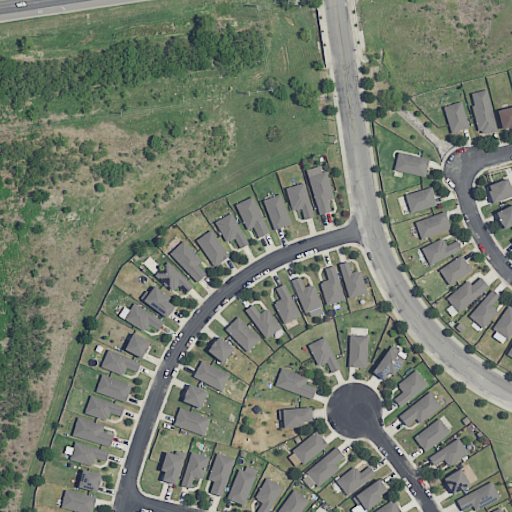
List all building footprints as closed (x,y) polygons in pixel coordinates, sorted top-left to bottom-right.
[(498,131),(486,89),(469,94),(481,135),(498,131)] [(451,133),(469,128),(462,101),(443,106),(451,133)] [(511,126),(511,106),(497,109),(502,129),(511,126)] [(394,170),(425,177),(429,159),(398,151),(394,170)] [(331,211),(328,199),(334,198),(324,164),(306,170),(319,214),(331,211)] [(492,203),(511,195),(511,190),(508,178),(486,186),(492,203)] [(292,210),(301,208),(304,219),(314,216),(304,182),(285,188),(292,210)] [(410,213),(437,205),(431,186),(405,194),(410,213)] [(274,230),(291,223),(280,193),(263,200),(274,230)] [(235,204),(247,229),(253,227),(258,237),(269,232),(252,196),(235,204)] [(511,204),(496,211),(503,228),(511,224),(511,204)] [(415,221),(421,239),(451,229),(444,211),(415,221)] [(215,221),(225,242),(235,238),(239,248),(248,244),(233,213),(215,221)] [(214,266),(229,255),(211,229),(196,240),(214,266)] [(446,245),(443,238),(421,247),(429,264),(461,250),(457,240),(446,245)] [(203,260),(183,240),(169,253),(197,282),(206,273),(198,265),(203,260)] [(449,285),(472,270),(462,254),(438,270),(449,285)] [(178,286),(186,293),(193,285),(167,261),(155,275),(173,291),(178,286)] [(361,270),(352,272),(349,261),(339,263),(348,298),(367,293),(361,270)] [(325,304),(343,300),(336,265),(325,267),(327,280),(321,281),(325,304)] [(304,287),(300,276),(292,279),(304,313),(322,306),(314,284),(304,287)] [(488,286),(480,277),(472,284),(467,279),(446,299),(459,313),(488,286)] [(280,299),(273,302),(284,324),(300,316),(285,283),(275,288),(280,299)] [(167,301),(171,296),(151,284),(141,301),(168,316),(175,305),(167,301)] [(500,295),(492,289),(469,316),(483,328),(498,310),(492,304),(500,295)] [(124,318),(144,331),(149,324),(158,330),(164,321),(134,303),(124,318)] [(245,309),(266,339),(281,327),(267,308),(260,313),(253,304),(245,309)] [(506,344),(511,332),(511,308),(507,306),(490,335),(506,344)] [(225,329),(247,352),(260,339),(238,316),(225,329)] [(150,342),(133,333),(125,349),(142,358),(150,342)] [(219,334),(234,346),(223,361),(208,349),(212,344),(211,344),(215,339),(216,339),(219,334)] [(368,335),(350,334),(348,366),(366,367),(368,335)] [(340,368),(325,336),(308,344),(318,366),(326,362),(331,372),(340,368)] [(373,373),(385,380),(389,372),(394,375),(405,356),(389,346),(373,373)] [(126,368),(137,372),(141,362),(107,349),(101,367),(123,375),(126,368)] [(202,359),(230,374),(221,390),(193,376),(202,359)] [(313,397),(316,387),(306,384),(308,376),(280,369),(275,387),(313,397)] [(400,406),(428,385),(416,370),(397,384),(403,392),(394,399),(400,406)] [(102,374),(132,384),(126,402),(96,391),(102,374)] [(190,382),(207,390),(201,406),(183,399),(185,394),(187,387),(188,388),(190,382)] [(406,426),(415,418),(420,424),(441,405),(429,391),(399,416),(406,426)] [(91,394),(124,406),(121,415),(110,412),(108,417),(107,417),(106,419),(85,412),(91,394)] [(180,407),(210,418),(204,435),(174,424),(180,407)] [(311,421),(311,407),(280,408),(281,427),(304,426),(303,421),(311,421)] [(78,416),(73,434),(110,446),(114,434),(103,431),(105,424),(78,416)] [(423,451),(450,433),(440,418),(414,436),(423,451)] [(328,447),(318,431),(291,448),(301,463),(328,447)] [(469,453),(459,438),(428,457),(434,465),(444,459),(449,466),(469,453)] [(75,441),(70,459),(92,465),(93,463),(94,463),(96,457),(106,460),(109,451),(75,441)] [(318,486),(339,468),(335,464),(344,456),(335,446),(306,472),(318,486)] [(167,450),(161,468),(165,470),(162,479),(176,483),(186,452),(177,449),(176,453),(167,450)] [(192,450),(210,456),(203,477),(201,476),(200,479),(194,477),(191,488),(181,484),(192,450)] [(207,479),(214,481),(210,492),(221,496),(235,459),(217,452),(207,479)] [(227,499),(243,505),(258,470),(242,463),(227,499)] [(354,466),(335,480),(347,495),(375,473),(369,465),(360,472),(354,466)] [(83,468),(102,473),(100,478),(101,479),(99,485),(99,484),(97,490),(78,485),(83,468)] [(452,494),(470,484),(461,468),(443,477),(452,494)] [(269,511),(281,485),(265,478),(256,499),(262,501),(256,511),(269,511)] [(357,505),(351,509),(353,511),(363,511),(383,500),(380,495),(386,490),(380,479),(352,496),(357,505)] [(462,511),(470,511),(500,497),(491,481),(456,499),(462,511)] [(299,511),(309,499),(293,488),(276,511),(299,511)] [(92,511),(96,497),(65,489),(61,506),(84,511),(92,511)] [(371,511),(400,511),(394,500),(371,511)]
